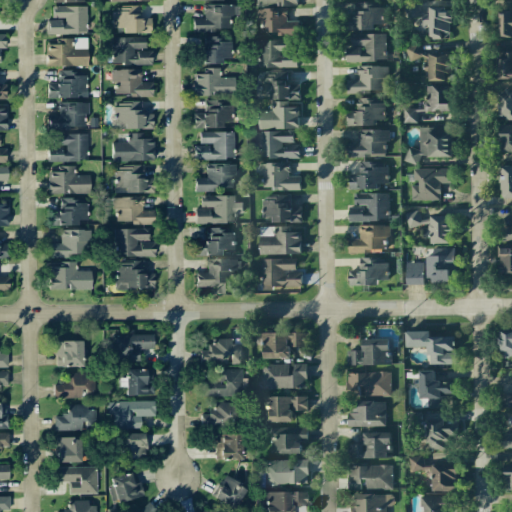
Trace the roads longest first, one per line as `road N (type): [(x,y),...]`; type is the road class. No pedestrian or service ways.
road 1 (residential): [(21,0),(35,511)]
road 2 (residential): [(485,511),(474,0)]
road 3 (residential): [(333,511),(322,0)]
road 4 (residential): [(0,312),(511,307)]
road 5 (residential): [(180,478),(172,0)]
